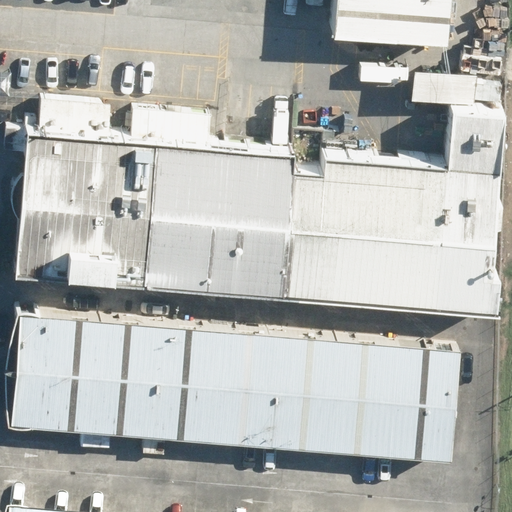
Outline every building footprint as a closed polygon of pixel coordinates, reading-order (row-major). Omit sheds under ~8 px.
[(323,0),(303,0),(303,14),(322,15),(323,0)] [(450,0),(325,0),(324,27),(447,38),(450,0)] [(479,65),(415,58),(412,85),(475,93),(479,65)] [(445,159),(21,122),(8,264),(485,306),(503,102),(451,98),(445,159)] [(293,99),(292,121),(334,123),(335,101),(293,99)] [(457,339),(14,300),(4,413),(446,452),(457,339)]
